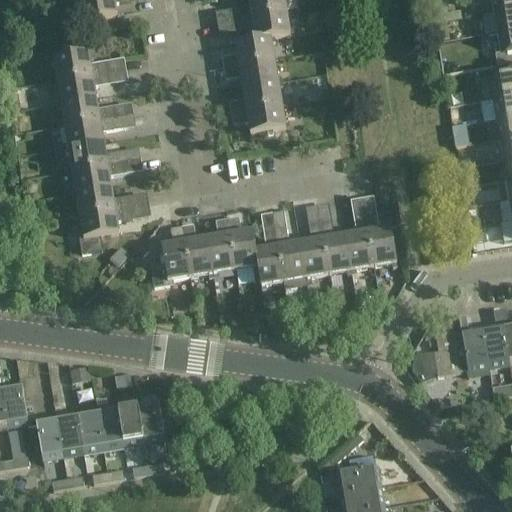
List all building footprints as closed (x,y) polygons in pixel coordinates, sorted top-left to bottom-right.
[(82,20),(77,21),(78,26),(83,25),(118,19),(116,8),(132,5),(130,0),(96,0),(79,3),(82,20)] [(247,0),(249,9),(233,12),(236,25),(251,23),(286,17),(283,0),(247,0)] [(511,0),(493,0),(496,15),(511,12),(511,0)] [(432,6),(435,26),(461,21),(460,13),(447,15),(445,4),(432,6)] [(511,12),(496,15),(482,18),(485,37),(499,35),(511,33),(511,12)] [(251,23),(236,25),(237,34),(253,32),(254,42),(255,44),(269,41),(270,42),(274,41),(290,39),(295,38),(294,33),(289,34),(286,17),(251,23)] [(511,67),(511,33),(499,35),(503,56),(495,58),(497,70),(511,67)] [(236,58),(221,60),(223,71),(238,69),(273,63),(270,47),(275,46),(274,41),(270,42),(269,41),(255,44),(254,42),(234,46),(236,58)] [(53,61),(48,62),(49,67),(54,66),(57,85),(93,79),(108,76),(106,65),(91,67),(89,55),(53,61)] [(238,69),(223,71),(225,83),(240,80),(242,92),(277,86),(282,85),(281,80),(276,81),(273,63),(238,69)] [(60,103),(55,104),(56,109),(61,108),(97,102),(95,90),(110,87),(108,76),(93,79),(57,85),(60,103)] [(511,77),(490,81),(494,102),(511,98),(511,77)] [(244,102),(228,105),(230,117),(246,114),(281,108),(278,90),(283,90),(282,85),(277,86),(242,92),(244,102)] [(497,122),(511,119),(511,98),(494,102),(497,122)] [(61,108),(56,109),(57,113),(62,113),(65,130),(116,122),(114,110),(98,112),(97,102),(61,108)] [(246,114),(230,117),(232,128),(248,125),(250,137),(272,133),(273,141),(286,138),(285,131),(289,130),(289,125),(284,126),(281,108),(246,114)] [(460,119),(458,111),(450,112),(452,120),(460,119)] [(511,119),(497,122),(500,142),(511,140),(511,119)] [(65,130),(68,153),(104,147),(102,135),(117,132),(116,122),(65,130)] [(462,130),(453,132),(455,143),(464,141),(462,130)] [(504,163),(511,161),(511,140),(500,142),(504,163)] [(456,151),(469,149),(468,142),(455,144),(455,145),(456,151)] [(68,153),(64,154),(65,159),(69,158),(72,175),(108,168),(123,166),(121,154),(106,157),(104,147),(68,153)] [(461,171),(470,169),(468,159),(459,161),(461,171)] [(75,193),(70,194),(71,199),(76,198),(112,192),(110,180),(125,177),(123,166),(108,168),(72,175),(75,193)] [(76,198),(71,199),(72,204),(77,203),(80,221),(131,212),(129,200),(113,202),(112,192),(76,198)] [(474,207),(472,193),(464,194),(466,208),(474,207)] [(378,200),(379,207),(386,209),(391,205),(390,198),(383,196),(378,200)] [(133,223),(131,212),(80,221),(83,243),(80,244),(83,258),(101,255),(99,240),(119,237),(117,225),(133,223)] [(377,218),(365,220),(368,235),(374,270),(392,267),(393,271),(398,271),(397,266),(391,231),(379,233),(377,218)] [(474,218),(467,219),(469,232),(482,229),(481,222),(474,218)] [(239,220),(228,222),(230,238),(236,273),(253,270),(254,275),(259,274),(258,269),(259,269),(256,254),(257,254),(253,234),(241,236),(239,220)] [(357,237),(345,239),(351,274),(352,279),(357,278),(356,273),(374,270),(368,235),(365,220),(354,221),(357,237)] [(219,240),(208,241),(214,277),(215,282),(220,281),(219,276),(236,273),(230,238),(228,222),(216,224),(219,240)] [(511,224),(499,226),(503,246),(511,244),(511,224)] [(332,225),(320,227),(323,243),(329,278),(346,275),(347,279),(352,279),(351,274),(345,239),(334,241),(332,225)] [(312,245),(300,247),(306,282),(307,286),(311,286),(311,281),(329,278),(323,243),(320,227),(309,229),(312,245)] [(194,228),(183,230),(185,245),(191,281),(209,278),(210,282),(215,282),(214,277),(208,241),(196,243),(194,228)] [(169,289),(168,285),(191,281),(183,230),(171,232),(174,247),(162,249),(166,270),(151,272),(154,291),(169,289)] [(484,232),(472,234),(474,246),(486,244),(484,232)] [(287,233),(275,235),(277,250),(283,286),(285,294),(307,290),(307,286),(306,282),(300,247),(290,248),(287,233)] [(257,254),(256,254),(259,269),(258,269),(259,274),(261,289),(262,294),(267,293),(266,289),(283,286),(277,250),(275,235),(264,237),(267,252),(257,254)] [(117,272),(129,260),(121,252),(109,264),(117,272)] [(94,303),(106,316),(120,302),(107,290),(94,303)] [(507,312),(500,313),(509,369),(511,368),(511,326),(509,327),(507,312)] [(495,330),(482,332),(489,373),(509,369),(500,313),(493,314),(495,330)] [(289,318),(290,326),(307,323),(306,315),(289,318)] [(417,360),(412,370),(412,376),(422,388),(435,382),(434,377),(437,377),(437,382),(461,378),(461,375),(467,374),(468,376),(469,383),(490,379),(489,373),(482,332),(469,334),(466,319),(458,320),(461,336),(454,338),(454,336),(436,339),(438,356),(433,357),(417,360)] [(73,388),(91,385),(89,373),(71,376),(73,388)] [(117,393),(132,390),(130,378),(115,381),(117,393)] [(22,388),(1,391),(8,433),(29,429),(22,388)] [(159,403),(138,407),(145,448),(166,445),(159,403)] [(504,416),(511,414),(511,404),(503,406),(504,416)] [(118,410),(125,452),(145,448),(138,407),(118,410)] [(118,410),(98,413),(105,455),(125,452),(118,410)] [(85,458),(105,455),(98,413),(78,417),(85,458)] [(78,417),(57,420),(64,462),(85,458),(78,417)] [(43,465),(64,462),(57,420),(36,424),(43,465)] [(326,476),(337,474),(337,469),(363,445),(359,440),(323,472),(326,476)] [(13,464),(15,474),(30,471),(28,462),(26,451),(11,454),(13,464)] [(0,476),(15,474),(13,464),(0,466),(0,476)] [(150,479),(165,477),(164,467),(149,470),(150,479)] [(150,479),(149,470),(133,473),(135,482),(150,479)] [(337,485),(340,499),(380,492),(377,471),(321,480),(322,488),(337,485)] [(110,486),(125,484),(124,474),(108,477),(110,486)] [(110,486),(108,477),(93,479),(94,489),(110,486)] [(69,493),(85,490),(84,481),(68,484),(69,493)] [(69,493),(68,484),(53,486),(54,496),(69,493)] [(341,511),(383,511),(384,511),(380,492),(340,499),(342,511),(341,511)]
